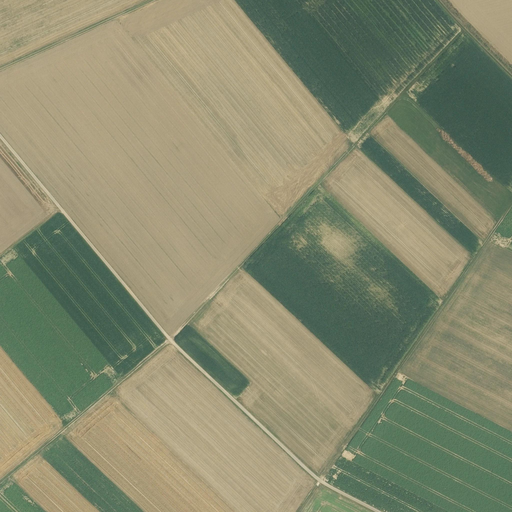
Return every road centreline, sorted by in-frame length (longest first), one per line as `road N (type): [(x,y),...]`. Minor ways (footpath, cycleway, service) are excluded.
road 1 (track): [(432,0),(460,33),(170,341),(0,482)]
road 2 (track): [(378,511),(320,482),(173,344),(0,136)]
road 3 (track): [(511,203),(299,511)]
road 4 (track): [(154,0),(0,71)]
